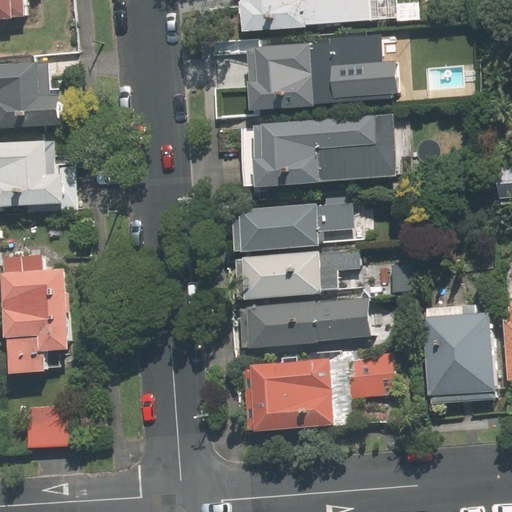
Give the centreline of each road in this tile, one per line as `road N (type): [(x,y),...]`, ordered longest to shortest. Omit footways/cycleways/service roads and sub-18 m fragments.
road 1 (residential): [(182,498),(146,0)]
road 2 (residential): [(182,498),(511,477)]
road 3 (residential): [(0,505),(182,498)]
